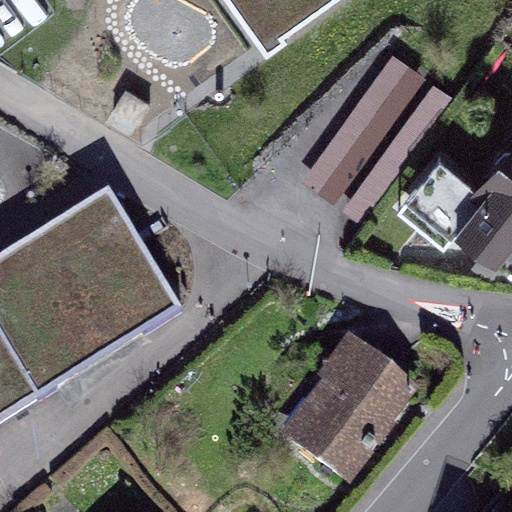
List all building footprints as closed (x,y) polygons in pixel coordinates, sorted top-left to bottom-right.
[(239,0),(279,54),(353,0),(239,0)] [(361,217),(453,92),(395,50),(303,175),(361,217)] [(511,222),(511,122),(470,172),(482,182),(443,228),(478,256),(509,220),(511,222)] [(0,429),(182,316),(109,200),(0,268),(0,429)] [(414,400),(349,344),(269,437),(316,478),(354,434),(371,449),(414,400)]
